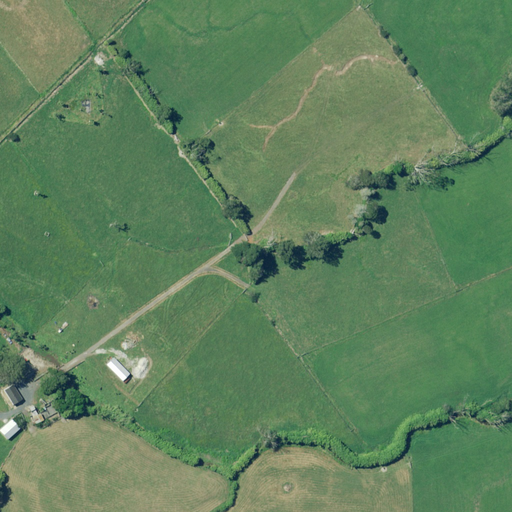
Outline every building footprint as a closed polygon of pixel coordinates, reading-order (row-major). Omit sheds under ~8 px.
[(132,378),(113,358),(106,365),(125,385),(132,378)] [(22,401),(9,384),(1,390),(14,407),(22,401)] [(33,404),(27,407),(29,413),(35,410),(33,404)] [(35,411),(31,413),(35,424),(52,417),(49,410),(37,416),(35,411)] [(20,429),(11,419),(0,429),(0,431),(7,440),(20,429)]
